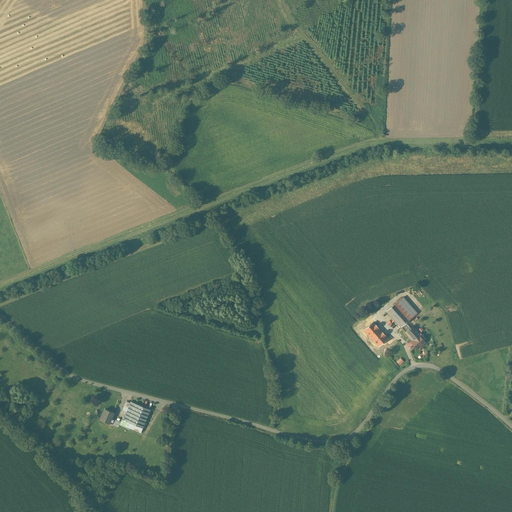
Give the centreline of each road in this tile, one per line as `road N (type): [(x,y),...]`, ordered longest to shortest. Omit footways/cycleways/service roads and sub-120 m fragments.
road 1 (residential): [(511,427),(424,364),(399,373),(347,437),(293,436),(79,379),(0,316)]
road 2 (track): [(303,35),(372,119),(379,143),(0,284)]
road 3 (track): [(154,100),(303,35),(282,0)]
